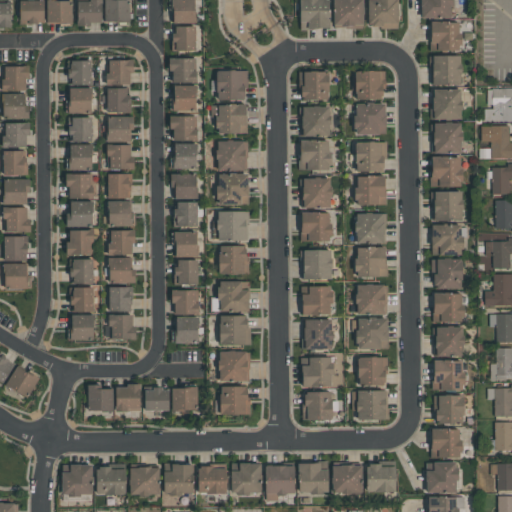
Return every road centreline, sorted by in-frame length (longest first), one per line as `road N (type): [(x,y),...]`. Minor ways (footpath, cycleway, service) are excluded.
road 1 (residential): [(0,417),(65,440),(378,442),(399,433)]
road 2 (residential): [(277,439),(281,56)]
road 3 (residential): [(399,433),(413,411),(409,80),(399,57)]
road 4 (residential): [(155,0),(158,342),(149,362)]
road 5 (residential): [(52,47),(43,77),(43,306),(28,352)]
road 6 (residential): [(0,334),(67,370),(131,371),(149,362)]
road 7 (residential): [(0,41),(52,47),(129,40),(150,52)]
road 8 (residential): [(67,370),(41,511)]
road 9 (residential): [(399,57),(377,50),(281,56)]
